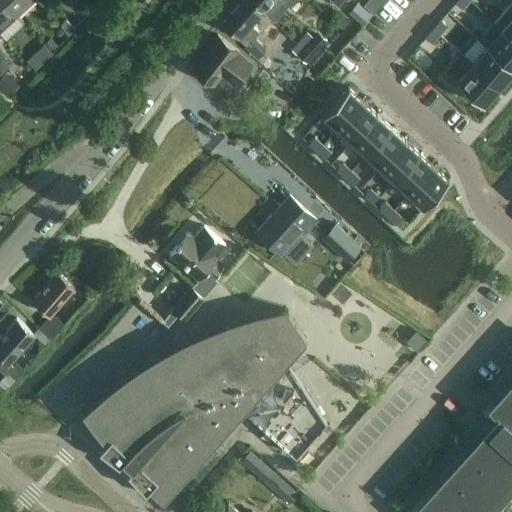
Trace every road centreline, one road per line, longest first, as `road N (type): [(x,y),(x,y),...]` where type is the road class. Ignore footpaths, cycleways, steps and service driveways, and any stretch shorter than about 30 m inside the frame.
road 1 (tertiary): [(0,265),(222,0)]
road 2 (residential): [(432,0),(368,72),(456,156),(479,211),(511,238)]
road 3 (residential): [(363,511),(344,494),(511,305)]
road 4 (unknown): [(105,228),(156,140),(195,96)]
road 5 (unknown): [(158,82),(195,96),(274,181)]
road 6 (unknown): [(14,249),(105,228),(147,257)]
road 7 (unknown): [(164,511),(248,422)]
